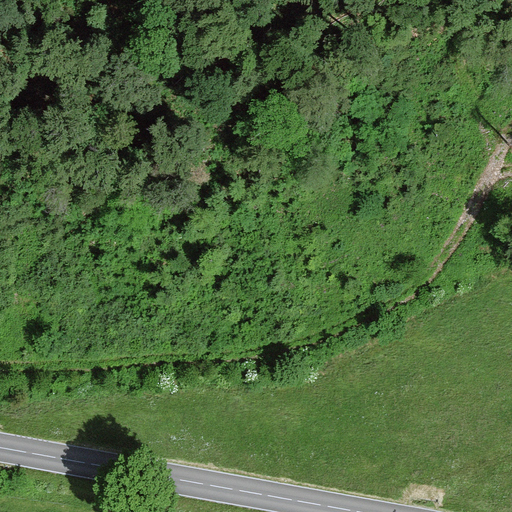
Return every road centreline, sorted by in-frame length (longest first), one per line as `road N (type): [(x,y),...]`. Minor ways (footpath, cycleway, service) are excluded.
road 1 (track): [(0,366),(267,350),(350,325),(423,282),(511,140)]
road 2 (secondary): [(0,445),(371,511)]
